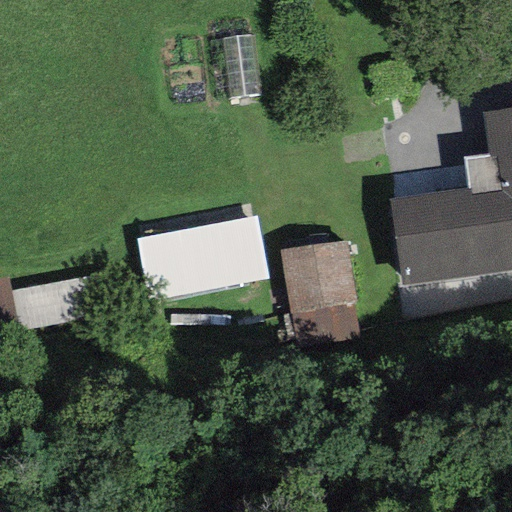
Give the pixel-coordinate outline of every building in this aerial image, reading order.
[(246,38),(214,42),(220,105),(252,101),(246,38)] [(511,108),(482,113),(488,154),(463,157),(467,190),(387,202),(400,289),(511,272),(511,108)] [(258,220),(135,239),(146,303),(269,281),(258,220)] [(346,241),(279,251),(287,311),(355,301),(346,241)] [(92,278),(10,291),(19,333),(99,319),(92,278)] [(7,279),(0,280),(0,337),(19,333),(10,291),(7,279)] [(363,351),(355,301),(287,311),(295,362),(363,351)]
